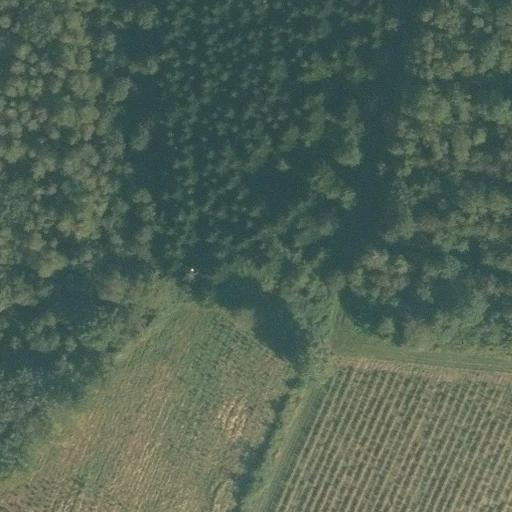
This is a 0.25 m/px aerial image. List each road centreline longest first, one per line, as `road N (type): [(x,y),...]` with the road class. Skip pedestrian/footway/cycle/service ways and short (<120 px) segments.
road 1 (track): [(406,0),(329,353)]
road 2 (track): [(329,353),(511,370)]
road 3 (track): [(329,353),(260,511)]
